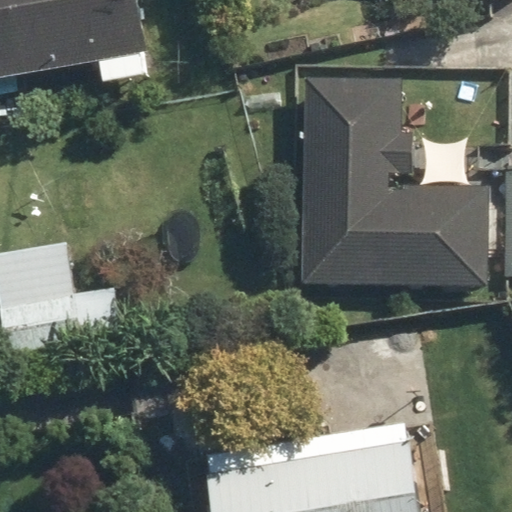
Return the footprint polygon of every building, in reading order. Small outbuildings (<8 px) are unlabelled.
[(120,70),(122,84),(175,76),(163,0),(0,0),(0,120),(10,119),(7,102),(5,87),(120,70)] [(417,74),(316,72),(312,287),(494,291),(496,191),(475,190),(476,139),(416,138),(417,74)] [(127,135),(99,155),(132,200),(159,180),(127,135)] [(94,288),(87,239),(8,250),(23,357),(138,340),(130,283),(94,288)] [(221,457),(230,511),(448,511),(434,422),(221,457)]
